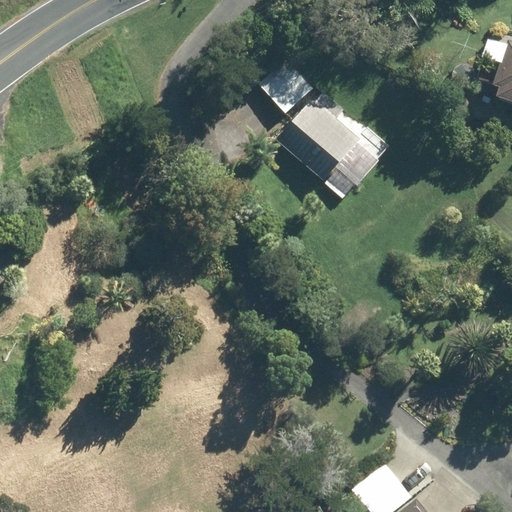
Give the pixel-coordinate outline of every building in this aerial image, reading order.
[(511,42),(506,41),(490,86),(497,88),(494,97),(511,103),(511,42)] [(311,89),(284,60),(256,85),(282,114),(311,89)] [(346,170),(358,157),(350,150),(359,139),(312,99),(275,140),(323,182),(339,163),(346,170)] [(296,211),(313,209),(312,198),(295,200),(296,211)] [(0,407),(21,397),(19,394),(31,387),(11,349),(0,354),(0,407)] [(425,511),(415,499),(398,511),(425,511)]
